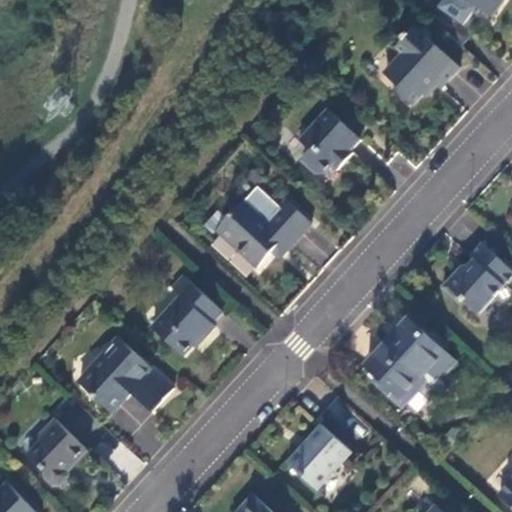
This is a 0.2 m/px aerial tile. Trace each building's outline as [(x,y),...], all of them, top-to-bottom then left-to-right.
[(466,0),(492,18),(504,0),(466,0)] [(461,68),(416,27),(409,35),(407,33),(402,39),(403,41),(397,48),(404,55),(385,75),(400,89),(401,95),(414,107),(424,96),(427,99),(434,91),(430,88),(435,83),(442,89),(461,68)] [(328,110),(300,141),(311,151),(303,160),(317,173),(325,173),(332,166),(338,171),(354,154),(351,152),(362,140),(328,110)] [(245,201),(218,231),(258,268),(278,246),(285,253),(312,224),(287,201),(280,208),(258,187),(246,201),(245,201)] [(511,279),(511,270),(483,244),(471,257),(475,261),(464,273),(457,273),(443,288),(455,299),(461,298),(479,315),(511,279)] [(181,297),(153,328),(184,357),(200,339),(203,341),(216,327),(214,325),(224,313),(184,276),(172,289),(181,297)] [(376,357),(366,368),(378,379),(375,382),(391,397),(394,393),(403,401),(411,401),(424,387),(424,379),(429,374),(440,384),(454,368),(443,358),(447,354),(408,319),(394,334),(400,340),(391,349),(385,344),(375,355),(376,357)] [(119,339),(105,354),(112,361),(126,345),(119,339)] [(175,389),(126,345),(112,361),(105,354),(79,383),(112,414),(127,398),(122,394),(127,389),(153,413),(175,389)] [(40,442),(28,455),(46,472),(46,478),(54,487),(61,487),(70,477),(70,471),(69,470),(75,464),(77,465),(89,453),(55,420),(40,436),(40,442)] [(289,464),(318,491),(352,453),(323,426),(289,464)] [(511,482),(500,496),(511,507),(511,482)] [(0,511),(35,511),(8,484),(0,491),(0,511)] [(272,511),(254,495),(238,511),(272,511)]
